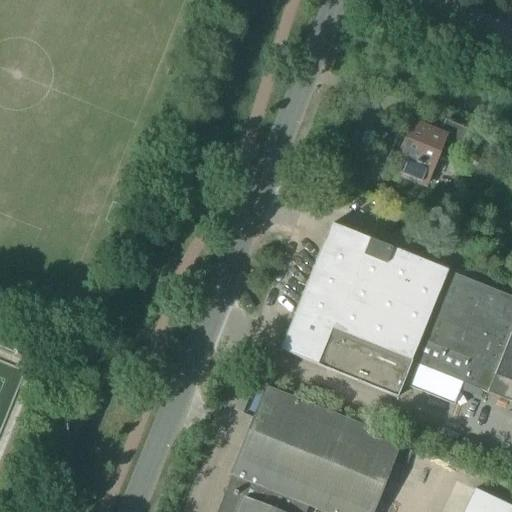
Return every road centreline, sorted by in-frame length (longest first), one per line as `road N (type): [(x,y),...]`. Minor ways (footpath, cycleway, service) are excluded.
road 1 (residential): [(133,511),(338,0)]
road 2 (unknown): [(213,312),(331,380),(511,433)]
